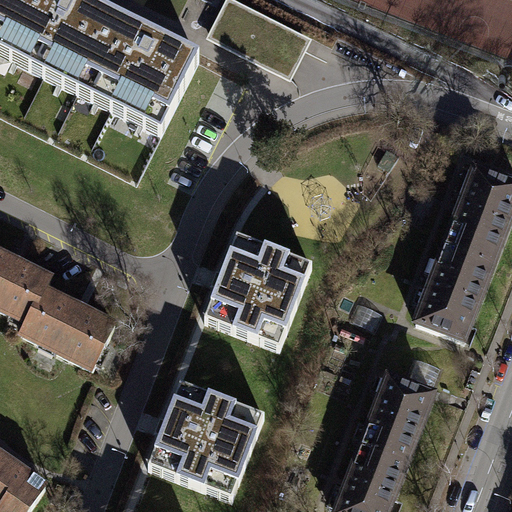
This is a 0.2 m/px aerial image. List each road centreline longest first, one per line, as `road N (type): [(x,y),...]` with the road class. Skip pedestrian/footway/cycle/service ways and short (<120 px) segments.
road 1 (residential): [(171,283),(205,195),(226,164),(295,114),(380,92),(419,98),(511,134)]
road 2 (residential): [(89,511),(171,283)]
road 3 (residential): [(171,283),(0,205)]
road 4 (secondary): [(466,511),(511,391)]
